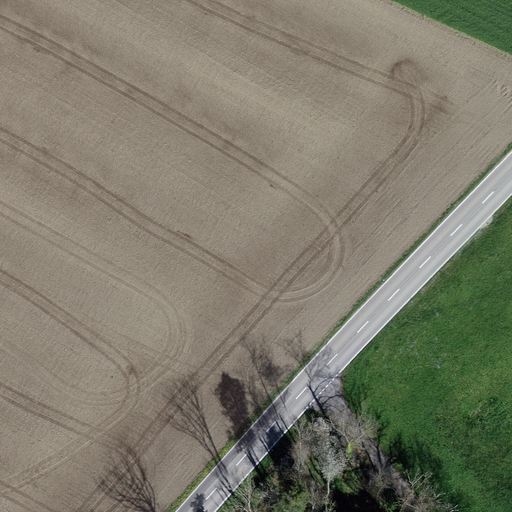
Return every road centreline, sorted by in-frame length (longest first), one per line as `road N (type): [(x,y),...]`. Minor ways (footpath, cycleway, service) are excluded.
road 1 (secondary): [(199,511),(511,175)]
road 2 (track): [(414,511),(316,380)]
